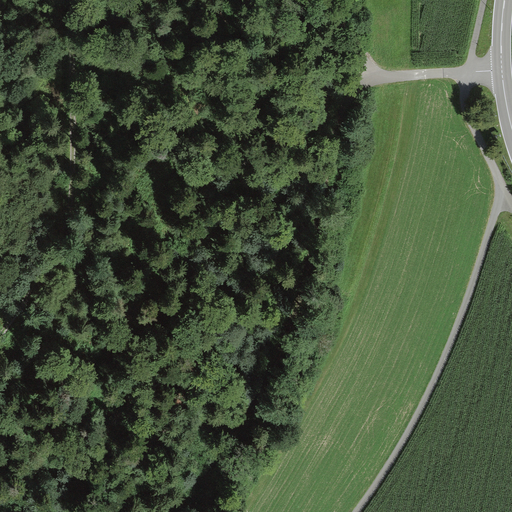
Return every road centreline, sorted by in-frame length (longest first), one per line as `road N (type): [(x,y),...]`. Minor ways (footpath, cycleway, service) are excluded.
road 1 (track): [(341,112),(309,258),(270,370),(179,511)]
road 2 (track): [(0,335),(50,265),(69,222),(69,0)]
road 3 (secondary): [(511,131),(501,71),(503,0)]
